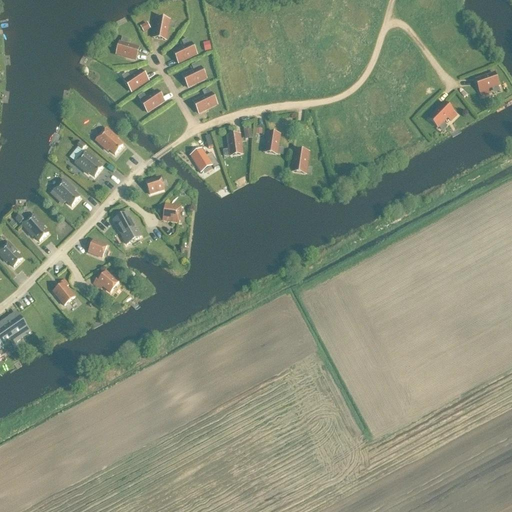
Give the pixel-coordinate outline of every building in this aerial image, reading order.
[(157,20),(153,40),(165,42),(169,23),(157,20)] [(143,26),(145,32),(152,29),(150,23),(143,26)] [(212,42),(205,43),(207,52),(214,50),(212,42)] [(120,45),(116,56),(136,62),(139,50),(120,45)] [(191,46),(173,54),(178,65),(196,57),(191,46)] [(201,70),(183,79),(188,89),(206,81),(201,70)] [(125,84),(131,94),(148,83),(141,73),(125,84)] [(476,82),(479,94),(498,87),(494,76),(476,82)] [(140,104),(147,114),(164,103),(157,93),(140,104)] [(211,96),(193,105),(199,115),(217,107),(211,96)] [(429,121),(437,129),(447,120),(451,124),(457,118),(453,114),(444,105),(429,121)] [(247,140),(254,139),(253,128),(246,128),(247,140)] [(96,143),(108,153),(109,152),(115,157),(123,149),(113,140),(115,139),(106,131),(96,143)] [(268,135),(265,155),(276,157),(279,137),(268,135)] [(239,137),(227,139),(230,159),(242,157),(239,137)] [(83,151),(86,148),(81,144),(78,148),(85,154),(75,165),(88,176),(89,175),(95,179),(102,170),(90,160),(92,159),(83,151)] [(201,151),(190,158),(201,175),(212,169),(214,171),(219,168),(211,155),(206,158),(201,151)] [(295,153),(292,173),(306,175),(309,155),(295,153)] [(160,180),(146,184),(150,197),(164,192),(160,180)] [(64,182),(53,194),(65,205),(66,203),(72,209),(80,200),(71,192),(72,190),(64,182)] [(165,207),(163,222),(178,225),(181,209),(165,207)] [(141,239),(128,215),(114,223),(127,247),(141,239)] [(31,234),(40,244),(48,236),(43,230),(44,229),(34,217),(25,224),(20,217),(15,221),(19,226),(21,224),(23,226),(22,227),(30,236),(31,234)] [(93,243),(88,255),(102,260),(107,248),(93,243)] [(0,257),(3,261),(5,260),(14,269),(22,261),(16,255),(17,254),(8,244),(1,251),(0,250),(0,257)] [(97,281),(94,285),(100,291),(102,288),(110,295),(119,285),(106,274),(99,283),(97,281)] [(62,287),(53,294),(64,308),(75,300),(66,289),(68,287),(64,282),(61,285),(62,287)] [(0,351),(11,344),(13,347),(30,334),(16,315),(0,326),(0,351)]
